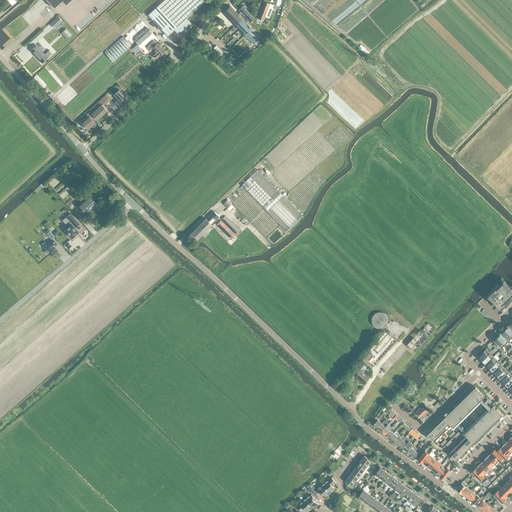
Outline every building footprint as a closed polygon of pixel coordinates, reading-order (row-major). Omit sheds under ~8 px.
[(167,35),(205,1),(204,0),(164,0),(148,15),(167,35)] [(268,28),(276,7),(268,4),(269,3),(264,1),(257,18),(263,20),(261,26),(268,28)] [(240,15),(238,14),(231,6),(223,13),(253,44),(261,37),(240,15)] [(240,12),(238,14),(240,15),(241,13),(250,22),(254,18),(243,6),(238,10),(240,12)] [(61,33),(67,40),(72,36),(71,35),(73,33),(67,27),(61,33)] [(225,32),(233,40),(236,36),(229,29),(225,32)] [(141,48),(155,36),(149,30),(136,42),(138,44),(133,48),(136,52),(141,48)] [(156,53),(153,55),(156,59),(159,56),(165,51),(157,43),(154,46),(153,45),(152,47),(152,48),(156,53)] [(48,58),(53,53),(50,50),(47,52),(41,46),(39,48),(36,45),(31,50),(42,63),(48,58)] [(119,89),(113,95),(120,102),(126,97),(119,89)] [(102,104),(100,106),(97,103),(89,110),(92,113),(90,111),(87,114),(88,115),(81,122),(88,130),(95,123),(90,117),(92,114),(97,120),(107,111),(102,104)] [(257,169),(241,185),(287,232),(303,216),(257,169)] [(78,211),(84,217),(98,205),(90,196),(80,206),(82,208),(78,211)] [(189,235),(196,241),(220,217),(213,211),(189,235)] [(71,224),(65,229),(72,238),(76,235),(76,234),(78,232),(75,228),(80,224),(70,213),(65,218),(71,224)] [(241,231),(225,216),(221,220),(237,235),(241,231)] [(221,220),(216,224),(231,238),(235,234),(221,220)] [(50,242),(49,241),(43,246),(46,250),(45,250),(45,251),(45,252),(46,253),(47,253),(48,253),(49,253),(52,256),(58,251),(54,247),(57,244),(53,239),(50,242)] [(490,298),(491,299),(496,304),(496,303),(502,308),(509,301),(509,302),(511,299),(511,289),(511,288),(502,278),(498,282),(499,282),(490,291),(491,291),(488,294),(491,297),(490,298)] [(422,330),(429,336),(435,329),(429,323),(422,330)] [(511,337),(511,336),(505,329),(504,331),(503,330),(501,332),(509,341),(511,337)] [(363,355),(375,365),(397,340),(385,330),(363,355)] [(407,345),(414,351),(428,337),(421,330),(407,345)] [(509,341),(501,332),(498,335),(499,336),(498,337),(505,344),(509,341)] [(505,344),(498,337),(496,338),(496,337),(493,340),(501,348),(505,344)] [(483,360),(490,352),(486,348),(478,356),(481,359),(482,358),(483,360)] [(486,364),(494,356),(490,352),(483,360),(484,361),(483,362),(486,364)] [(490,367),(498,360),(494,356),(486,364),(488,367),(489,366),(490,367)] [(493,372),(502,364),(498,360),(490,367),(492,369),(491,369),(493,372)] [(498,375),(505,368),(502,364),(493,372),(496,375),(497,374),(498,375)] [(501,380),(509,372),(505,368),(498,375),(499,376),(498,377),(501,380)] [(355,375),(363,383),(369,377),(360,369),(355,375)] [(505,383),(511,376),(511,374),(509,372),(501,380),(503,382),(504,381),(505,383)] [(474,443),(503,415),(494,405),(491,407),(489,405),(491,403),(487,399),(485,401),(483,398),(485,396),(475,387),(444,418),(451,425),(453,427),(480,400),(489,409),(465,434),(467,436),(474,443)] [(417,412),(422,417),(431,409),(425,403),(417,412)] [(451,425),(444,418),(443,419),(442,418),(439,420),(447,429),(451,425)] [(377,428),(382,432),(388,424),(385,421),(386,420),(385,419),(382,423),(377,428)] [(373,425),(377,428),(382,423),(378,420),(373,425)] [(447,429),(439,420),(436,423),(437,424),(436,426),(443,433),(447,429)] [(382,432),(385,435),(392,427),(388,424),(382,432)] [(443,433),(436,426),(434,427),(433,426),(430,429),(438,437),(443,433)] [(385,435),(390,438),(394,433),(391,431),(393,428),(392,427),(385,435)] [(434,442),(438,437),(430,429),(427,432),(429,433),(427,434),(434,442)] [(390,438),(394,441),(398,436),(394,433),(390,438)] [(394,441),(399,445),(403,440),(402,439),(404,436),(402,435),(402,436),(399,434),(398,436),(394,441)] [(467,436),(463,440),(471,448),(474,445),(473,444),(474,443),(467,436)] [(399,445),(403,449),(409,441),(407,439),(408,438),(406,437),(403,440),(399,445)] [(403,449),(407,452),(413,444),(411,442),(412,441),(410,439),(409,441),(403,449)] [(471,448),(463,440),(458,444),(465,451),(467,450),(468,451),(471,448)] [(511,451),(511,450),(505,443),(502,446),(503,446),(502,447),(509,454),(511,451)] [(407,452),(411,455),(415,450),(417,448),(413,444),(407,452)] [(465,451),(458,444),(454,448),(462,457),(465,454),(464,453),(465,451)] [(509,454),(502,447),(501,447),(497,451),(503,457),(505,459),(509,455),(509,454)] [(421,451),(417,448),(415,450),(411,455),(415,458),(419,453),(421,451)] [(462,457),(454,448),(450,453),(457,460),(458,458),(460,459),(462,457)] [(503,457),(497,451),(495,449),(491,453),(499,461),(503,457)] [(423,462),(429,454),(430,454),(425,450),(418,459),(423,463),(423,462)] [(499,461),(491,453),(492,453),(490,454),(487,456),(495,464),(499,460),(499,461)] [(427,466),(433,457),(429,454),(423,462),(425,463),(424,464),(427,466)] [(364,455),(361,460),(368,465),(370,466),(373,462),(364,455)] [(495,464),(487,456),(485,459),(484,461),(491,468),(495,464)] [(431,469),(438,461),(433,457),(427,466),(429,468),(429,467),(431,469)] [(361,460),(358,464),(365,469),(368,465),(361,460)] [(436,473),(442,464),(438,461),(431,469),(434,470),(433,471),(436,473)] [(491,468),(484,461),(483,462),(482,461),(480,464),(487,472),(491,468)] [(358,464),(355,468),(362,473),(365,469),(358,464)] [(440,475),(447,467),(446,466),(446,467),(442,464),(436,473),(438,475),(439,474),(440,475)] [(487,472),(480,464),(477,466),(478,467),(476,468),(484,476),(484,475),(487,472)] [(375,474),(380,477),(385,471),(380,467),(375,474)] [(449,473),(451,470),(447,467),(440,475),(440,476),(444,479),(447,475),(448,475),(449,473)] [(355,468),(352,472),(359,477),(362,473),(355,468)] [(484,476),(476,468),(472,472),(480,480),(484,476)] [(380,477),(384,480),(389,474),(385,471),(380,477)] [(352,472),(349,476),(356,481),(359,477),(352,472)] [(388,483),(393,477),(389,474),(384,480),(382,482),(387,485),(388,484),(388,483)] [(356,481),(349,476),(346,480),(352,485),(351,486),(354,488),(358,483),(356,481)] [(328,480),(323,484),(330,492),(331,492),(332,492),(333,491),(333,490),(335,489),(332,486),(336,483),(332,477),(328,480)] [(392,486),(392,487),(397,480),(393,477),(388,483),(388,484),(387,485),(390,488),(392,486)] [(392,487),(396,490),(401,483),(397,480),(392,487)] [(458,490),(462,493),(467,487),(468,485),(463,481),(461,484),(457,488),(458,490)] [(396,490),(400,493),(405,486),(401,483),(396,490)] [(511,489),(506,483),(502,487),(510,495),(511,492),(511,491),(511,492),(511,491),(511,489)] [(330,492),(323,484),(318,488),(319,488),(317,489),(322,495),(323,494),(326,496),(327,495),(328,495),(329,494),(329,493),(330,492)] [(400,493),(404,496),(409,489),(405,486),(400,493)] [(462,493),(467,497),(473,489),(472,488),(471,490),(467,487),(462,493)] [(510,495),(502,487),(499,491),(498,490),(506,498),(507,497),(508,497),(510,495)] [(404,496),(408,499),(413,492),(409,489),(404,496)] [(467,497),(472,501),(477,494),(473,491),(474,490),(473,489),(467,497)] [(359,497),(363,500),(368,493),(364,490),(359,497)] [(506,498),(498,490),(494,494),(502,502),(506,498)] [(407,501),(411,504),(417,495),(413,492),(408,499),(407,501)] [(363,500),(367,503),(372,496),(368,493),(363,500)] [(310,495),(305,499),(312,507),(313,507),(314,507),(315,506),(315,505),(317,504),(314,501),(316,500),(311,494),(310,496),(310,495)] [(477,494),(472,501),(477,505),(483,496),(482,495),(480,497),(477,494)] [(418,506),(422,500),(421,499),(422,498),(417,495),(411,504),(415,507),(416,505),(417,505),(418,506)] [(367,503),(371,506),(376,499),(372,496),(367,503)] [(312,507),(305,499),(300,503),(301,503),(297,506),(301,511),(305,509),(308,511),(309,510),(310,510),(312,509),(311,508),(312,507)] [(371,506),(375,509),(380,502),(376,499),(371,506)] [(478,506),(483,510),(490,502),(488,501),(487,503),(483,500),(478,506)] [(375,509),(379,511),(384,505),(380,502),(375,509)] [(483,510),(486,511),(489,511),(493,508),(493,507),(489,505),(491,502),(490,502),(483,510)]
